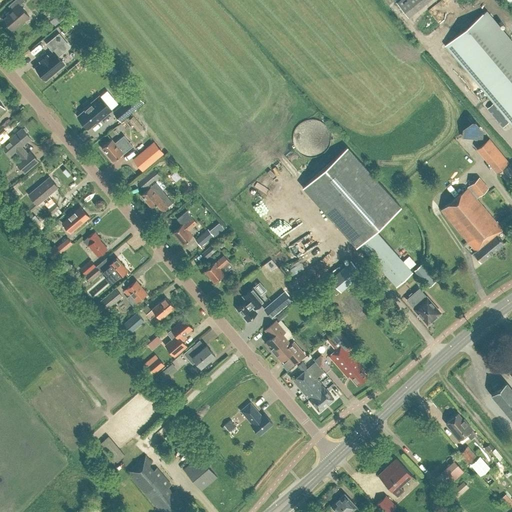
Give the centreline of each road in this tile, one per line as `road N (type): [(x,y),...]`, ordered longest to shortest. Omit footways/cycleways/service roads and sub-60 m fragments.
road 1 (residential): [(336,455),(0,60)]
road 2 (primary): [(336,455),(511,300)]
road 3 (unknown): [(214,511),(146,438),(240,345)]
road 4 (track): [(432,366),(511,460)]
